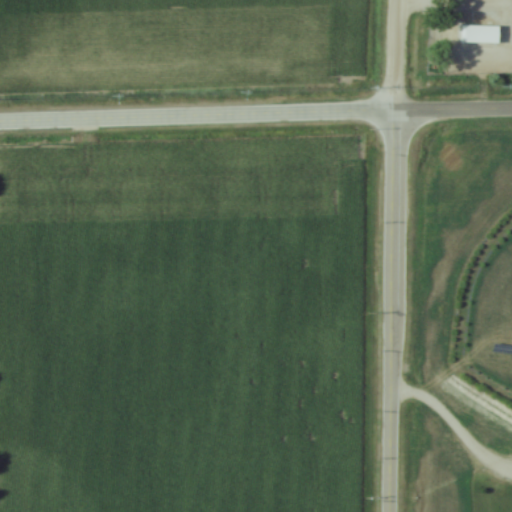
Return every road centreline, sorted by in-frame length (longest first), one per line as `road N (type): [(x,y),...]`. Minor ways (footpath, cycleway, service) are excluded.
road 1 (tertiary): [(389,511),(394,110)]
road 2 (tertiary): [(0,120),(394,110)]
